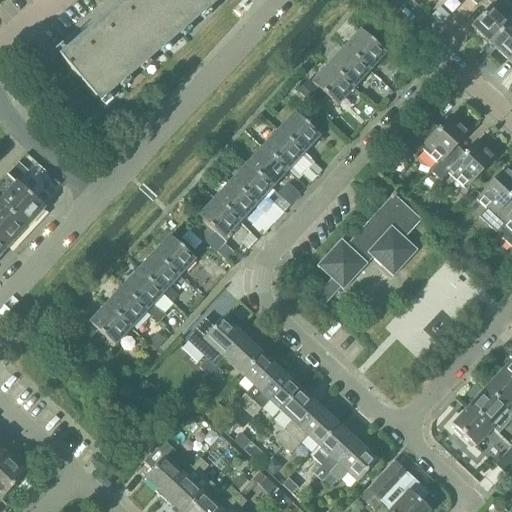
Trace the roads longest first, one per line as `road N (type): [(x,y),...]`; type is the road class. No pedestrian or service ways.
road 1 (residential): [(448,61),(258,275),(266,304),(398,431)]
road 2 (residential): [(96,201),(284,0)]
road 3 (residential): [(398,431),(511,309)]
road 4 (residential): [(0,301),(96,201)]
road 5 (residential): [(96,201),(0,105)]
